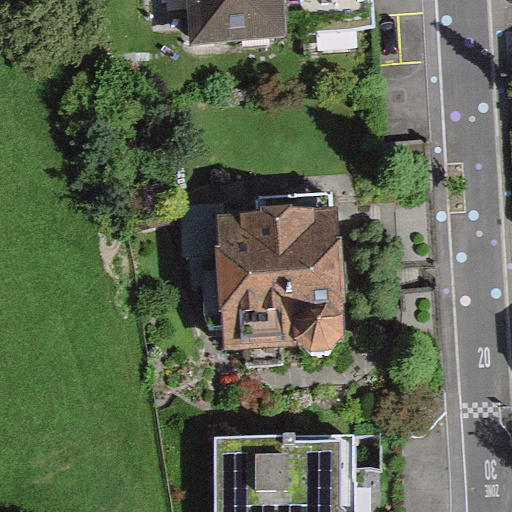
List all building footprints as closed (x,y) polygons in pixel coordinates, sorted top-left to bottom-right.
[(281,44),(278,0),(184,0),(188,49),(281,44)] [(356,31),(374,30),(372,0),(302,0),(304,34),(356,31)] [(356,31),(304,34),(306,55),(358,51),(356,31)] [(329,219),(210,228),(220,358),(339,349),(329,219)] [(356,511),(355,444),(210,447),(211,511),(356,511)]
